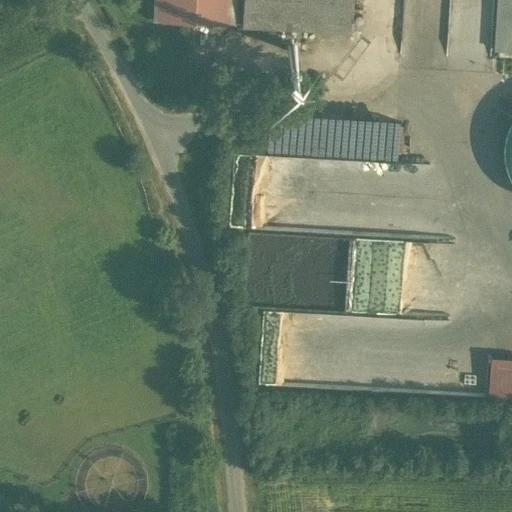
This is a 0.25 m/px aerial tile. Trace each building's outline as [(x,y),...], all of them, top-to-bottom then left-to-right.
[(199,20),(235,22),(235,0),(154,0),(153,18),(199,20)] [(351,0),(242,0),(241,22),(351,27),(351,0)] [(511,0),(497,0),(495,48),(511,49),(511,0)] [(511,105),(507,112),(502,125),(499,139),(500,153),(504,167),(511,179),(511,105)] [(396,115),(270,108),(268,145),(394,153),(396,115)]
